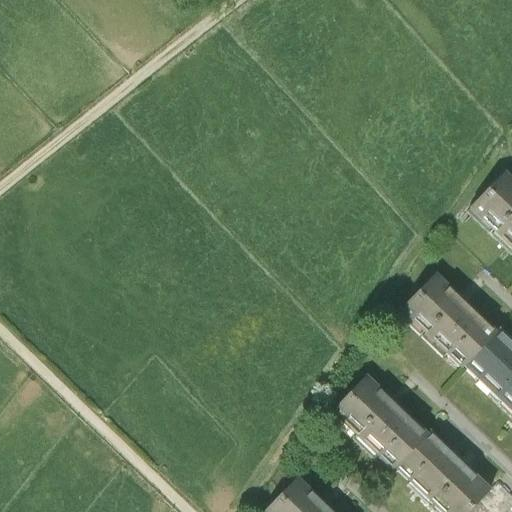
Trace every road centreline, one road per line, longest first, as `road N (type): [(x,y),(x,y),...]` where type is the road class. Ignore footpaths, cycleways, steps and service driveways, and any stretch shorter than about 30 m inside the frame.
road 1 (track): [(0,191),(229,7)]
road 2 (track): [(187,511),(0,329)]
